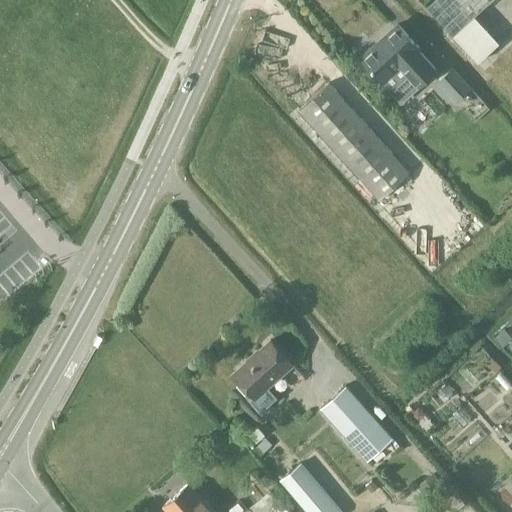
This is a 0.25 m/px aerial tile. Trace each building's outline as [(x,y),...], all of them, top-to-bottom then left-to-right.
[(489,0),(430,0),(427,4),(454,33),(489,0)] [(398,24),(362,57),(391,88),(408,72),(419,84),(436,68),(418,49),(420,47),(398,24)] [(381,197),(411,170),(330,82),(300,109),(381,197)] [(280,396),(270,385),(296,362),(274,339),(237,372),(259,396),(255,399),(265,409),(280,396)] [(349,383),(325,405),(373,456),(397,434),(349,383)] [(316,511),(344,511),(347,510),(304,462),(286,478),(316,511)] [(435,473),(419,486),(426,495),(442,482),(435,473)] [(215,511),(188,482),(162,505),(168,511),(215,511)]
